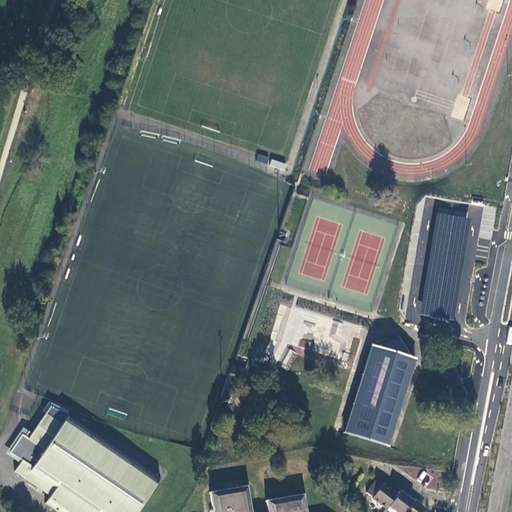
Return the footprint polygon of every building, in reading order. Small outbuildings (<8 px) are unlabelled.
[(269,166),(285,169),(286,163),(271,159),(269,166)] [(460,271),(468,218),(453,216),(451,226),(435,224),(428,266),(460,271)] [(302,330),(302,356),(311,356),(311,330),(302,330)] [(345,433),(387,446),(414,358),(407,356),(397,337),(388,341),(386,337),(371,345),(345,433)] [(66,415),(66,414),(49,407),(31,433),(27,431),(24,436),(21,434),(9,453),(21,461),(14,472),(50,496),(45,504),(57,511),(136,511),(159,478),(66,415)] [(381,484),(374,479),(364,492),(371,497),(370,498),(383,509),(386,506),(394,511),(413,511),(419,504),(413,499),(412,501),(398,491),(396,493),(382,483),(381,484)] [(305,511),(302,494),(266,500),(267,511),(251,511),(247,485),(210,492),(213,511),(305,511)]
